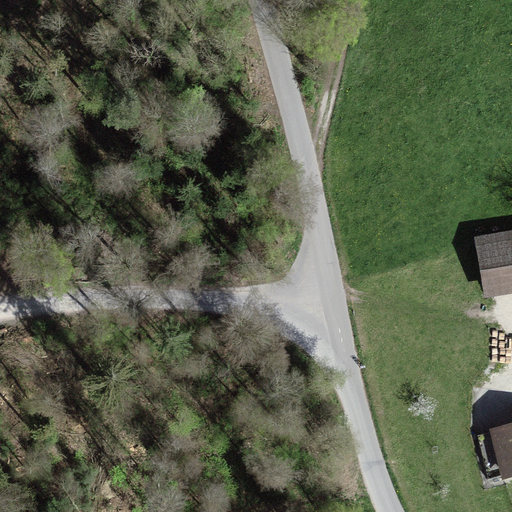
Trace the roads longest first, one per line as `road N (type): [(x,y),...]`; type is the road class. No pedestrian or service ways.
road 1 (unclassified): [(328,277),(0,294)]
road 2 (tertiary): [(328,277),(256,0)]
road 3 (tertiary): [(389,511),(349,382),(328,277)]
road 4 (track): [(305,168),(352,0)]
